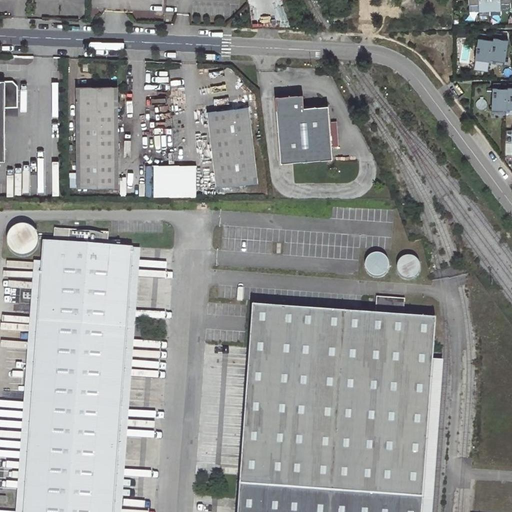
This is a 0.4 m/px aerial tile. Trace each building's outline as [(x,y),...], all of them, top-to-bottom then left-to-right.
[(468,0),(469,4),(479,4),(479,11),(490,10),(500,10),(500,3),(510,3),(510,0),(468,0)] [(499,34),(494,33),(493,41),(490,59),(505,62),(508,40),(498,39),(499,34)] [(479,34),(475,60),(490,62),(490,59),(493,41),(483,39),(484,34),(479,34)] [(0,161),(4,161),(4,108),(16,107),(16,86),(11,81),(0,80),(0,161)] [(493,83),(492,110),(511,109),(511,82),(508,83),(508,89),(498,88),(498,84),(493,83)] [(116,188),(115,93),(75,94),(76,189),(116,188)] [(332,158),(328,105),(304,107),(303,94),(276,96),(281,162),(332,158)] [(207,113),(216,189),(256,184),(246,107),(207,113)] [(152,197),(195,197),(195,165),(152,165),(152,197)] [(25,224),(20,224),(19,224),(14,226),(10,228),(9,230),(7,233),(6,236),(6,238),(6,242),(8,247),(9,249),(13,252),(16,254),(19,255),(24,255),(27,254),(30,252),(34,249),(37,244),(37,241),(37,237),(35,232),(34,229),(31,227),(29,225),(25,224)] [(42,241),(25,470),(21,511),(111,511),(115,476),(131,247),(106,246),(107,232),(53,228),(52,239),(67,240),(67,243),(42,241)] [(380,254),(378,254),(375,254),(373,255),(371,256),(369,258),(367,260),(366,262),(366,265),(366,267),(367,270),(368,272),(370,274),(372,275),(374,276),(377,277),(379,277),(382,276),(384,275),(386,273),(387,271),(388,269),(389,266),(389,263),(388,261),(387,259),(385,257),(383,255),(380,254)] [(412,256),(409,255),(406,256),(403,257),(401,259),(399,261),(398,264),(397,267),(397,270),(398,272),(400,275),(402,277),(405,278),(408,279),(411,279),(414,278),(416,277),(418,274),(420,272),(421,269),(421,266),(420,263),(419,261),(417,258),(414,257),(412,256)] [(402,299),(374,297),(373,315),(401,317),(402,299)] [(251,306),(238,485),(421,498),(434,320),(401,317),(373,315),(251,306)] [(420,511),(421,498),(238,485),(235,511),(420,511)]
